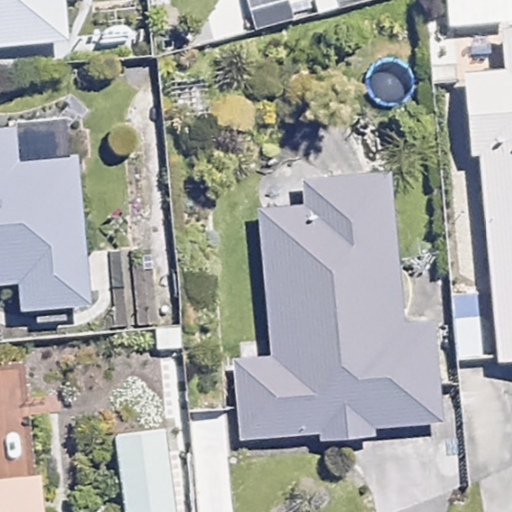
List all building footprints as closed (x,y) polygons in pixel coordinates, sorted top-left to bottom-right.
[(0,0),(0,47),(80,43),(78,0),(0,0)] [(511,15),(492,17),(494,61),(471,62),(482,357),(511,356),(511,15)] [(0,279),(41,279),(42,297),(117,295),(114,156),(0,158),(0,279)] [(222,430),(232,430),(387,431),(387,412),(427,412),(427,317),(393,317),(394,164),(293,164),(292,195),(257,195),(256,351),(222,350),(222,430)] [(0,511),(66,511),(66,468),(4,469),(2,363),(0,362),(0,511)] [(190,511),(189,426),(125,427),(126,511),(190,511)]
